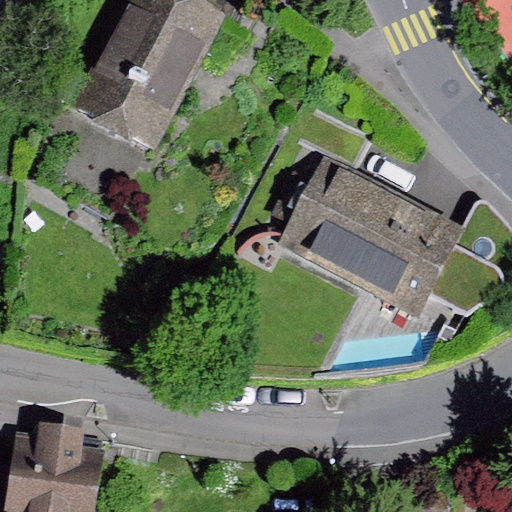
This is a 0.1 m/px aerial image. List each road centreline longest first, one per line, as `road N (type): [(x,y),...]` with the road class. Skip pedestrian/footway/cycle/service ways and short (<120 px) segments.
road 1 (residential): [(511,377),(377,428),(176,406),(0,374)]
road 2 (tertiary): [(403,0),(444,95),(511,163)]
